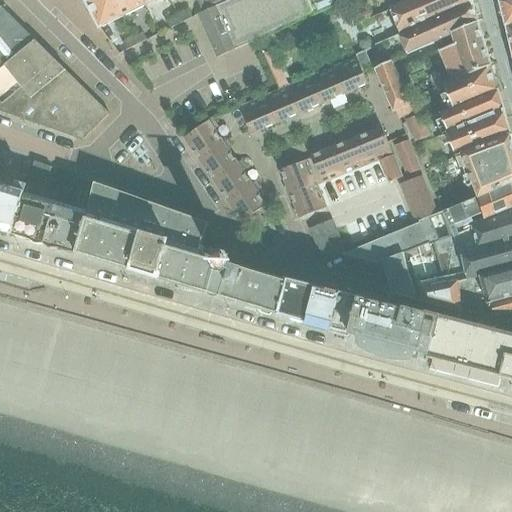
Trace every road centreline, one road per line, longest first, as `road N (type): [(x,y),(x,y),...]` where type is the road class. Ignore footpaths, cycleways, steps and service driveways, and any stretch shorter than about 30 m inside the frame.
road 1 (residential): [(511,406),(0,264)]
road 2 (residential): [(193,192),(149,129),(30,0)]
road 3 (residential): [(300,268),(263,161),(268,149),(381,102)]
road 4 (residential): [(511,326),(323,281),(300,268)]
road 5 (residential): [(193,192),(0,134)]
road 6 (residential): [(300,268),(245,247),(193,192)]
